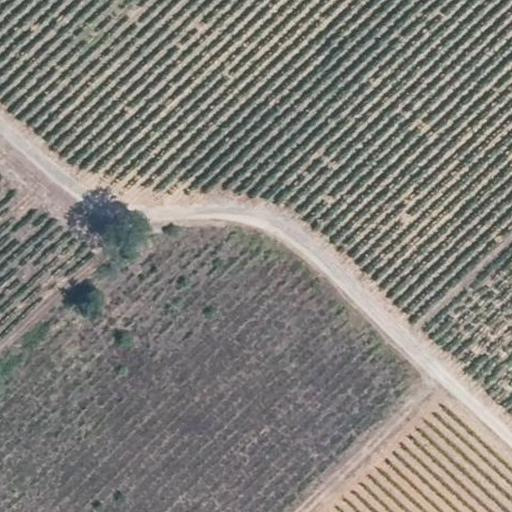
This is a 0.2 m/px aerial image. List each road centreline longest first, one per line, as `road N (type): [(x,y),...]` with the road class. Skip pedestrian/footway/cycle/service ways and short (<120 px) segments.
road 1 (unclassified): [(0,133),(60,186),(94,203),(152,213),(235,210),(278,222),(379,312)]
road 2 (track): [(379,312),(511,443)]
